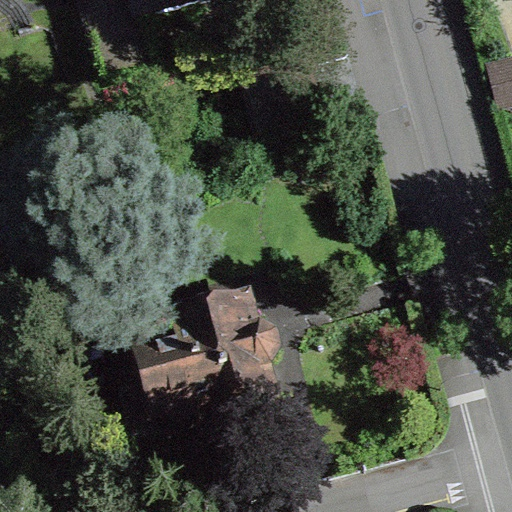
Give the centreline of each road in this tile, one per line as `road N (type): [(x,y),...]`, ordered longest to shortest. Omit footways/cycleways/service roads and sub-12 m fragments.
road 1 (tertiary): [(511,389),(410,0)]
road 2 (residential): [(511,467),(341,511)]
